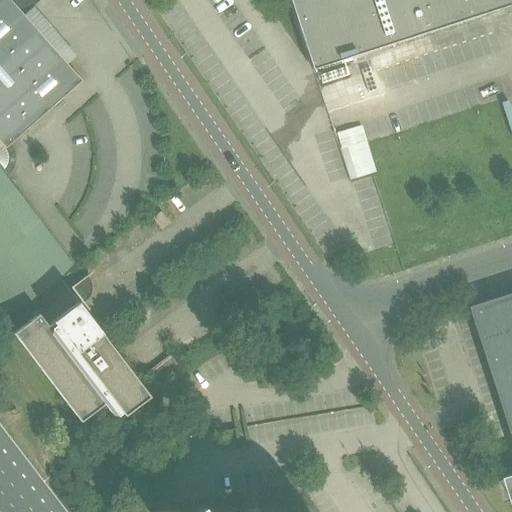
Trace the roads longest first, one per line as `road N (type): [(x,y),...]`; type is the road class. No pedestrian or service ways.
road 1 (unclassified): [(337,311),(123,0)]
road 2 (unclassified): [(337,311),(511,255)]
road 3 (unclassified): [(426,442),(337,311)]
